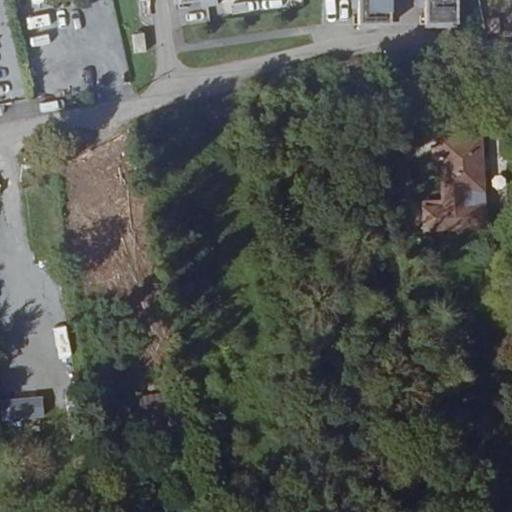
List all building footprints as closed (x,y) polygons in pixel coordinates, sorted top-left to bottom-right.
[(228,4),(230,14),(255,11),(254,0),(228,4)] [(355,0),(355,6),(355,22),(387,22),(387,0),(355,0)] [(421,0),(422,22),(454,23),(454,0),(421,0)] [(142,28),(131,29),(133,47),(143,46),(142,28)] [(432,146),(433,161),(440,161),(442,201),(422,202),(424,230),(484,227),(480,138),(439,139),(440,146),(432,146)] [(175,410),(171,392),(123,400),(125,409),(127,419),(175,410)]
